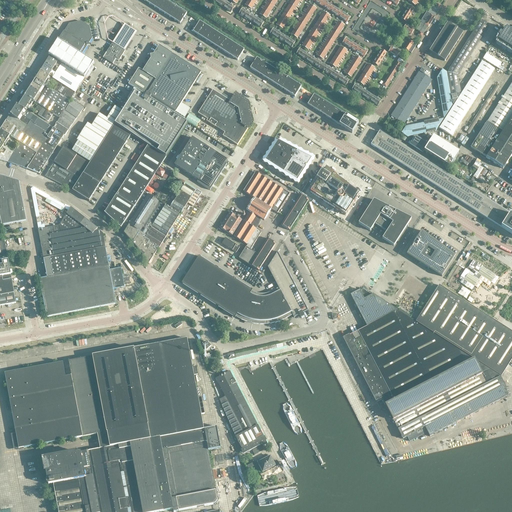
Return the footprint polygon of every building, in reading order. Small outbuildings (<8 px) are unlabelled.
[(160,11),(166,1),(165,0),(159,0),(155,8),(160,11)] [(302,3),(303,1),(301,0),(292,0),(290,4),(296,8),(297,7),(298,8),(299,6),(298,5),(300,2),(302,3)] [(333,6),(326,2),(322,0),(315,0),(315,2),(322,7),(330,12),(333,6)] [(165,14),(171,4),(166,1),(160,11),(165,14)] [(254,5),(248,1),(245,5),(251,9),(254,5)] [(170,18),(176,7),(171,4),(165,14),(170,18)] [(266,18),(272,9),(266,5),(264,8),(262,7),(261,8),(263,9),(260,14),(266,18)] [(175,21),(182,10),(176,7),(170,18),(175,21)] [(294,15),(292,14),(294,11),(290,9),(289,10),(287,9),(281,17),(284,19),(285,17),(289,20),(289,19),(291,20),(292,18),(290,17),(291,15),(293,16),(294,15)] [(180,24),(187,14),(182,10),(175,21),(180,24)] [(412,15),(411,14),(412,14),(406,11),(404,15),(410,19),(412,15)] [(329,17),(330,16),(323,12),(321,16),(324,17),(323,19),(327,21),(328,19),(330,20),(331,18),(329,17)] [(308,22),(311,17),(304,13),(304,14),(302,13),(301,15),(303,16),(302,17),(306,19),(305,21),(308,22)] [(407,23),(410,19),(404,15),(401,19),(407,23)] [(434,17),(431,15),(429,17),(428,19),(427,21),(426,23),(425,25),(428,27),(434,17)] [(327,21),(323,19),(324,17),(321,16),(318,21),(324,25),(325,24),(327,25),(328,23),(326,22),(327,21)] [(289,23),(287,22),(289,20),(285,17),(284,19),(281,17),(276,25),(283,29),(286,24),(287,25),(289,23)] [(302,31),(308,22),(305,21),(306,19),(302,17),(301,19),(299,18),(298,20),(300,21),(299,22),(297,21),(296,23),(297,24),(297,25),(301,27),(300,29),(302,31)] [(458,75),(488,28),(485,26),(487,23),(481,20),(480,23),(479,22),(447,73),(451,95),(460,93),(458,75)] [(324,28),(326,27),(324,25),(318,21),(313,29),(319,33),(320,32),(321,33),(322,32),(321,31),(323,27),(324,28)] [(339,34),(345,26),(338,22),(336,21),(335,23),(337,24),(334,27),(333,26),(332,28),(333,29),(333,30),(339,34)] [(82,54),(87,46),(90,46),(89,43),(92,38),(89,27),(81,22),(69,24),(59,41),(58,40),(48,55),(50,56),(85,78),(94,63),(81,55),(82,54)] [(122,27),(113,43),(125,50),(135,35),(137,30),(125,23),(122,27)] [(445,61),(463,33),(448,24),(430,52),(445,61)] [(202,38),(209,28),(204,25),(201,30),(198,35),(202,38)] [(297,38),(302,31),(300,29),(301,27),(297,25),(295,27),(294,26),(293,28),(294,29),(291,34),(297,38)] [(206,41),(213,30),(209,28),(202,38),(206,41)] [(511,31),(506,28),(495,44),(511,54),(511,31)] [(319,37),(320,35),(318,34),(319,33),(313,29),(307,38),(314,42),(314,41),(316,42),(317,40),(315,39),(317,36),(319,37)] [(211,44),(217,33),(213,30),(206,41),(211,44)] [(334,43),(339,35),(339,34),(333,30),(332,31),(331,30),(330,32),(331,33),(329,36),(327,35),(326,37),(328,38),(327,38),(334,43)] [(215,46),(222,36),(217,33),(211,44),(215,46)] [(220,49),(226,39),(222,36),(215,46),(220,49)] [(314,45),(315,43),(313,42),(314,42),(307,38),(302,46),(308,50),(309,49),(310,50),(312,48),(310,47),(312,44),(314,45)] [(224,52),(231,42),(226,39),(220,49),(224,52)] [(411,53),(416,45),(409,40),(404,48),(411,53)] [(228,55),(235,45),(231,42),(224,52),(228,55)] [(328,51),(332,46),(325,42),(324,44),(322,43),(321,45),(323,46),(322,47),(328,51)] [(119,62),(124,53),(125,50),(113,43),(104,56),(103,58),(113,64),(114,62),(116,60),(119,62)] [(236,53),(239,47),(235,45),(228,55),(233,58),(236,53)] [(147,94),(172,55),(172,54),(171,55),(169,54),(170,53),(159,46),(153,55),(150,55),(151,59),(143,71),(139,69),(128,85),(136,90),(139,92),(138,94),(144,97),(145,95),(146,96),(147,94)] [(323,59),(328,52),(328,51),(322,47),(322,48),(320,47),(319,48),(320,49),(318,53),(317,52),(315,54),(323,59)] [(347,55),(348,53),(346,52),(347,51),(341,47),(335,55),(341,59),(342,59),(344,60),(345,58),(343,57),(345,53),(347,55)] [(176,112),(201,73),(172,55),(147,94),(176,112)] [(85,78),(50,56),(41,71),(49,76),(69,89),(75,93),(85,78)] [(356,69),(362,60),(355,56),(355,57),(353,56),(352,58),(354,59),(352,62),(350,61),(349,63),(350,64),(350,65),(356,69)] [(332,70),(328,67),(324,65),(321,63),(317,60),(313,65),(318,68),(321,70),(324,72),(329,75),(332,70)] [(338,65),(339,63),(336,60),(334,62),(332,60),(330,64),(338,69),(339,66),(338,65)] [(259,74),(266,64),(261,61),(258,66),(255,72),(259,74)] [(401,64),(399,62),(397,61),(394,67),(393,67),(393,68),(392,69),(391,70),(392,70),(390,73),(393,76),(401,64)] [(494,70),(482,62),(479,67),(491,75),(494,70)] [(264,77),(270,67),(266,64),(259,74),(264,77)] [(351,77),(356,69),(350,65),(349,66),(348,64),(347,66),(348,67),(346,71),(345,70),(343,71),(345,72),(345,73),(351,77)] [(375,72),(376,70),(374,69),(375,69),(368,65),(363,73),(369,77),(370,76),(371,77),(373,76),(371,74),(373,71),(375,72)] [(268,80),(275,70),(270,67),(264,77),(268,80)] [(491,75),(479,67),(475,72),(488,80),(491,75)] [(272,83),(279,73),(275,70),(268,80),(272,83)] [(48,78),(49,76),(41,71),(37,76),(36,78),(36,79),(44,85),(45,85),(49,80),(48,79),(48,78)] [(452,106),(446,73),(442,71),(437,79),(444,119),(452,106)] [(432,80),(419,72),(417,76),(429,84),(432,80)] [(488,80),(475,72),(472,77),(485,85),(488,80)] [(277,86),(283,75),(279,73),(272,83),(277,86)] [(386,88),(393,76),(390,73),(388,76),(387,76),(387,77),(386,79),(386,78),(385,80),(382,85),(384,86),(386,88)] [(281,88),(288,78),(283,75),(277,86),(281,88)] [(75,93),(69,89),(49,76),(48,78),(56,83),(52,90),(64,97),(70,101),(75,93)] [(429,84),(417,76),(413,82),(425,90),(429,84)] [(485,85),(472,77),(469,82),(481,90),(485,85)] [(286,91),(292,81),(288,78),(281,88),(286,91)] [(39,93),(44,85),(36,79),(30,88),(39,93)] [(293,89),(297,84),(292,81),(286,91),(290,94),(293,89)] [(425,90),(413,82),(411,86),(423,94),(425,90)] [(481,90),(469,82),(465,87),(478,95),(481,90)] [(423,94),(411,86),(408,89),(421,97),(423,94)] [(70,101),(64,97),(52,90),(48,87),(43,95),(47,98),(55,103),(65,109),(70,101)] [(478,95),(465,87),(462,93),(475,101),(478,95)] [(47,98),(43,95),(39,93),(30,88),(25,96),(36,103),(39,104),(42,107),(47,98)] [(421,97),(408,89),(406,93),(419,101),(421,97)] [(509,120),(511,115),(511,90),(509,89),(498,106),(505,111),(502,115),(509,120)] [(139,92),(136,90),(122,111),(118,117),(115,121),(166,156),(189,120),(176,112),(147,94),(146,96),(145,95),(144,97),(138,94),(139,92)] [(252,123),(250,114),(248,103),(235,94),(234,95),(235,95),(231,102),(224,97),(213,90),(198,114),(207,120),(206,121),(219,129),(217,132),(223,136),(237,145),(237,146),(248,129),(252,123)] [(419,101),(406,93),(404,96),(417,104),(419,101)] [(475,101),(462,93),(459,98),(471,106),(475,101)] [(317,104),(320,99),(314,95),(311,100),(317,104)] [(53,128),(26,111),(26,110),(27,108),(30,110),(31,107),(32,108),(36,103),(25,96),(24,97),(23,97),(23,98),(23,99),(19,105),(18,106),(17,105),(14,110),(31,121),(50,133),(53,128)] [(417,104),(404,96),(402,99),(414,107),(417,104)] [(65,109),(55,103),(47,98),(42,107),(43,107),(53,114),(60,118),(65,109)] [(471,106),(459,98),(456,103),(468,111),(471,106)] [(320,113),(327,103),(320,99),(317,104),(314,109),(320,113)] [(414,107),(402,99),(400,103),(412,111),(414,107)] [(314,109),(317,104),(311,100),(307,105),(314,109)] [(77,118),(83,108),(72,101),(65,111),(77,118)] [(327,117),(333,107),(327,103),(320,113),(327,117)] [(412,111),(400,103),(398,106),(410,114),(412,111)] [(468,111),(456,103),(452,108),(465,116),(468,111)] [(43,107),(42,107),(39,104),(36,109),(40,112),(39,115),(49,121),(53,114),(43,107)] [(410,114),(398,106),(393,113),(406,121),(406,120),(408,121),(409,119),(408,118),(410,114)] [(509,120),(502,115),(505,111),(498,106),(487,122),(502,132),(509,120)] [(118,117),(122,111),(115,107),(111,113),(118,117)] [(333,121),(339,111),(333,107),(327,117),(333,121)] [(465,116),(452,108),(449,113),(462,121),(465,116)] [(50,133),(31,121),(14,110),(10,115),(19,121),(19,120),(27,126),(47,138),(50,133)] [(68,130),(76,119),(65,111),(57,122),(68,130)] [(339,125),(346,115),(339,111),(333,121),(339,125)] [(115,121),(118,117),(111,113),(107,119),(114,124),(115,121)] [(406,121),(393,113),(391,116),(404,124),(406,121)] [(462,121),(449,113),(446,118),(458,126),(462,121)] [(114,124),(107,119),(99,114),(96,120),(110,130),(114,124)] [(47,138),(27,126),(19,120),(19,121),(10,115),(6,122),(27,135),(42,145),(47,138)] [(346,129),(352,119),(346,115),(339,125),(346,129)] [(511,117),(502,132),(486,158),(503,169),(511,155),(511,117)] [(458,126),(446,118),(442,123),(455,131),(458,126)] [(352,133),(359,123),(352,119),(346,129),(352,133)] [(436,131),(443,119),(406,127),(402,134),(407,137),(436,131)] [(110,130),(96,120),(92,126),(106,136),(110,130)] [(42,145),(27,135),(6,122),(1,130),(10,136),(20,142),(37,153),(42,145)] [(502,132),(487,122),(471,148),(486,158),(502,132)] [(68,131),(56,123),(53,128),(64,136),(65,136),(68,131)] [(455,131),(442,123),(439,129),(452,137),(455,131)] [(106,136),(92,126),(87,124),(88,124),(82,132),(101,144),(106,136)] [(115,124),(109,133),(126,144),(128,140),(128,141),(128,140),(131,135),(115,124)] [(48,161),(62,139),(64,136),(53,128),(50,133),(47,138),(42,145),(37,153),(27,169),(39,174),(43,167),(44,168),(49,161),(48,161)] [(0,138),(6,143),(10,136),(1,130),(0,131),(0,138)] [(101,144),(82,132),(77,141),(77,140),(77,141),(78,142),(96,153),(101,144)] [(380,151),(388,137),(379,132),(378,134),(372,143),(371,145),(375,148),(380,151)] [(126,144),(109,133),(103,142),(120,152),(123,147),(124,147),(123,147),(126,144)] [(459,153),(433,136),(424,151),(450,167),(459,153)] [(386,155),(394,141),(388,137),(380,151),(386,155)] [(189,156),(198,142),(192,138),(183,152),(189,156)] [(281,174),(297,149),(277,139),(274,144),(262,162),(281,174)] [(392,158),(400,145),(394,141),(386,155),(392,158)] [(27,169),(37,153),(20,142),(14,152),(4,146),(3,148),(0,152),(0,160),(1,161),(6,162),(10,163),(15,165),(18,166),(22,167),(27,169)] [(96,153),(78,142),(73,151),(90,162),(96,153)] [(120,152),(103,142),(98,150),(115,161),(117,158),(117,157),(120,152)] [(195,159),(204,146),(198,142),(189,156),(195,159)] [(70,151),(73,147),(73,146),(67,143),(64,147),(70,151)] [(144,192),(166,157),(148,145),(145,150),(144,150),(145,150),(141,157),(140,157),(135,166),(135,165),(134,166),(135,166),(131,173),(130,172),(130,173),(124,183),(123,183),(123,184),(119,190),(119,191),(112,201),(112,202),(108,208),(105,213),(104,213),(121,228),(144,192)] [(398,162),(406,149),(400,145),(392,158),(398,162)] [(201,163),(210,149),(204,146),(195,159),(201,163)] [(72,191),(89,164),(64,148),(45,177),(49,178),(52,180),(56,181),(60,183),(63,185),(66,187),(68,188),(72,191)] [(210,163),(216,153),(210,149),(201,163),(207,167),(210,163)] [(298,185),(311,163),(314,158),(297,149),(281,174),(298,185)] [(404,166),(412,153),(406,149),(398,162),(404,166)] [(115,161),(98,150),(93,158),(110,169),(112,165),(113,165),(113,164),(112,164),(115,161)] [(180,169),(189,156),(183,152),(174,166),(180,169)] [(225,164),(227,160),(216,153),(210,163),(223,171),(226,166),(227,165),(225,164)] [(410,170),(419,157),(412,153),(404,166),(410,170)] [(186,173),(195,159),(189,156),(180,169),(186,173)] [(416,174),(425,160),(419,157),(410,170),(416,174)] [(110,169),(93,158),(88,166),(105,177),(107,173),(107,174),(107,173),(110,169)] [(192,177),(201,163),(195,159),(186,173),(192,177)] [(422,178),(431,164),(425,160),(416,174),(422,178)] [(480,166),(481,164),(476,161),(472,167),(478,170),(473,176),(477,179),(481,172),(483,173),(485,169),(480,166)] [(202,175),(206,169),(207,167),(201,163),(192,177),(198,181),(202,175)] [(223,171),(210,163),(207,167),(206,169),(219,177),(223,171)] [(428,182),(437,168),(431,164),(422,178),(428,182)] [(105,177),(88,166),(83,174),(100,184),(102,180),(103,180),(102,180),(105,177)] [(434,186),(443,172),(437,168),(428,182),(434,186)] [(219,177),(206,169),(202,175),(215,183),(219,177)] [(326,169),(310,193),(346,216),(359,195),(326,169)] [(255,199),(259,193),(268,180),(256,172),(244,192),(255,199)] [(440,189),(449,176),(443,172),(434,186),(440,189)] [(100,184),(83,174),(78,182),(95,192),(97,189),(100,184)] [(212,187),(215,183),(202,175),(198,181),(197,183),(210,191),(212,187)] [(26,221),(19,182),(0,176),(0,218),(1,224),(1,225),(26,221)] [(447,193),(455,180),(449,176),(440,189),(447,193)] [(272,197),(279,187),(268,180),(259,193),(270,200),(272,197)] [(453,197),(461,184),(455,180),(447,193),(453,197)] [(95,192),(78,182),(72,191),(89,202),(89,201),(92,196),(93,196),(92,196),(95,192)] [(459,201),(467,188),(461,184),(453,197),(459,201)] [(190,200),(195,191),(185,185),(180,193),(190,200)] [(283,204),(290,194),(279,187),(272,197),(283,204)] [(465,205),(473,191),(467,188),(459,201),(465,205)] [(471,209),(480,195),(473,191),(465,205),(471,209)] [(129,225),(148,195),(144,192),(121,228),(120,229),(124,233),(129,225)] [(168,234),(181,213),(190,200),(180,193),(170,209),(172,210),(160,229),(168,234)] [(264,221),(271,210),(266,206),(270,200),(259,193),(255,199),(248,210),(250,212),(244,222),(244,221),(234,237),(246,245),(256,229),(262,219),(264,221)] [(140,232),(159,202),(148,195),(129,225),(140,232)] [(299,216),(308,201),(309,200),(300,195),(291,210),(299,216)] [(477,213),(486,199),(480,195),(471,209),(477,213)] [(277,213),(283,204),(272,197),(270,200),(266,206),(271,210),(277,213)] [(483,216),(492,203),(486,199),(477,213),(483,216)] [(394,246),(411,219),(396,211),(374,200),(358,224),(370,231),(375,224),(387,232),(382,239),(394,246)] [(149,231),(153,224),(165,206),(159,202),(140,232),(146,236),(149,231)] [(489,220),(498,207),(492,203),(483,216),(489,220)] [(172,210),(170,209),(165,206),(153,224),(160,229),(172,210)] [(495,224),(504,211),(498,207),(489,220),(495,224)] [(116,307),(103,234),(102,234),(97,229),(98,229),(85,219),(84,220),(77,215),(78,214),(71,208),(59,226),(48,228),(38,230),(43,259),(44,259),(47,278),(39,279),(47,317),(108,306),(108,308),(116,307)] [(289,231),(299,216),(291,210),(281,225),(289,231)] [(501,228),(510,215),(504,211),(495,224),(501,228)] [(232,236),(242,220),(230,213),(220,228),(232,236)] [(511,215),(510,215),(501,228),(511,234),(511,215)] [(168,234),(160,229),(153,224),(149,231),(164,240),(168,234)] [(133,243),(140,232),(129,225),(124,233),(126,236),(130,240),(133,243),(132,243),(133,243)] [(251,247),(260,232),(256,229),(246,245),(251,247)] [(164,240),(149,231),(146,236),(151,239),(149,241),(159,248),(164,240)] [(455,256),(442,246),(443,245),(440,243),(439,244),(438,243),(438,242),(435,240),(435,241),(428,236),(429,236),(427,235),(421,231),(407,254),(442,277),(455,256)] [(146,247),(149,241),(151,239),(146,236),(140,232),(133,243),(136,247),(138,250),(140,252),(144,246),(146,247)] [(240,248),(236,245),(225,239),(222,244),(232,251),(233,251),(236,253),(240,248)] [(267,258),(276,244),(267,239),(259,252),(267,258)] [(154,256),(159,248),(149,241),(146,247),(141,254),(145,258),(145,259),(149,264),(153,257),(154,257),(154,256)] [(250,266),(257,254),(246,247),(239,258),(250,266)] [(259,271),(267,258),(259,252),(257,254),(250,266),(259,271)] [(287,270),(278,252),(268,267),(273,278),(287,270)] [(199,295),(217,268),(215,267),(199,257),(190,270),(191,271),(188,277),(187,277),(186,276),(181,284),(199,295)] [(0,276),(11,275),(8,258),(0,259),(0,276)] [(217,306),(235,279),(217,268),(199,295),(217,306)] [(308,310),(287,270),(273,278),(279,289),(271,293),(285,319),(292,315),(294,318),(299,315),(301,318),(304,317),(302,313),(308,310)] [(458,280),(455,285),(466,292),(472,283),(481,288),(485,281),(473,274),(474,273),(472,272),(471,274),(469,276),(469,277),(465,275),(464,277),(469,281),(468,283),(466,281),(464,283),(459,280),(458,280)] [(0,293),(14,291),(11,275),(0,276),(0,293)] [(131,284),(132,284),(132,283),(133,283),(133,282),(133,281),(133,280),(133,279),(132,279),(132,278),(131,277),(130,277),(130,276),(129,276),(128,276),(127,276),(127,277),(126,277),(125,277),(125,278),(124,278),(124,279),(124,280),(124,281),(124,282),(124,283),(124,284),(125,284),(126,285),(127,285),(128,286),(129,285),(130,285),(131,285),(131,284)] [(236,317),(251,292),(252,291),(251,290),(235,279),(217,306),(235,318),(236,317)] [(502,376),(511,359),(511,331),(439,286),(416,322),(373,295),(372,296),(363,289),(360,290),(350,295),(367,326),(344,338),(377,403),(382,400),(403,439),(407,437),(409,442),(427,432),(429,437),(507,397),(505,386),(501,377),(502,376)] [(0,306),(16,304),(14,294),(14,291),(0,293),(0,306)] [(285,319),(271,293),(270,294),(269,294),(268,294),(267,295),(266,295),(264,295),(263,295),(262,295),(261,295),(259,295),(258,295),(257,294),(255,294),(254,293),(252,293),(251,292),(236,317),(237,317),(239,318),(241,320),(243,320),(245,321),(247,322),(249,322),(251,323),(252,323),(254,323),(256,324),(257,324),(259,324),(261,324),(263,324),(265,324),(267,324),(268,324),(270,323),(272,323),(274,323),(275,322),(277,322),(279,321),(282,320),(283,319),(285,319)] [(220,448),(216,427),(204,429),(198,398),(201,397),(200,389),(196,390),(194,375),(198,375),(196,367),(192,368),(187,339),(93,357),(74,361),(69,362),(71,376),(66,377),(63,362),(5,373),(19,449),(97,434),(100,449),(88,451),(44,460),(47,479),(47,480),(45,480),(46,483),(47,483),(48,484),(48,485),(49,484),(53,483),(58,511),(156,511),(173,509),(173,511),(215,504),(217,501),(208,450),(220,448)] [(236,358),(284,346),(283,343),(236,354),(236,358)] [(266,441),(230,373),(231,373),(231,372),(230,372),(230,371),(216,379),(215,379),(215,380),(216,381),(217,381),(217,380),(223,392),(222,393),(223,395),(224,394),(226,397),(219,400),(222,405),(232,428),(237,441),(244,453),(251,449),(255,455),(265,450),(263,447),(267,445),(265,441),(266,441)] [(270,457),(268,458),(264,460),(269,469),(271,469),(272,469),(272,467),(275,466),(270,457)] [(260,462),(258,463),(262,472),(265,471),(267,471),(268,471),(268,469),(269,469),(264,460),(260,462)]
